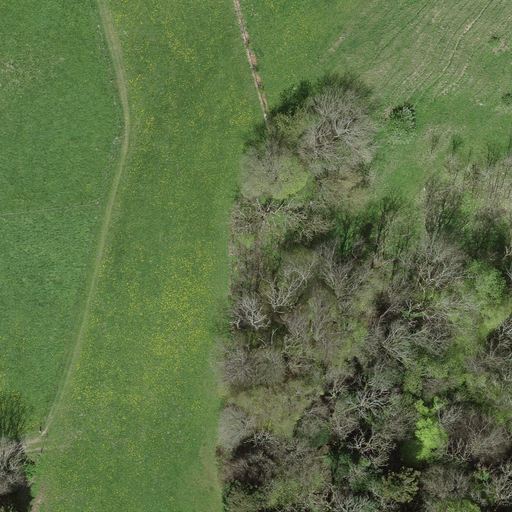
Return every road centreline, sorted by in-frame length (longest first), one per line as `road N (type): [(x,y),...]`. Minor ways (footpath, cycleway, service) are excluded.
road 1 (track): [(0,451),(27,441),(44,423),(126,148)]
road 2 (track): [(99,0),(126,148)]
